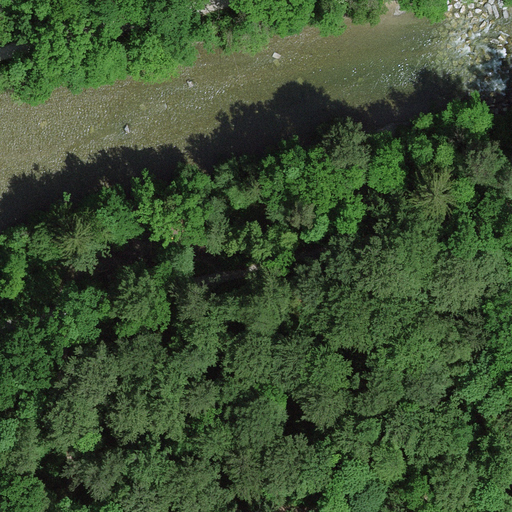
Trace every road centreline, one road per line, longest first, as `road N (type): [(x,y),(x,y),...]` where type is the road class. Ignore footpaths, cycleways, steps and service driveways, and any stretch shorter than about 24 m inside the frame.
road 1 (track): [(0,325),(511,209)]
road 2 (track): [(217,0),(0,51)]
